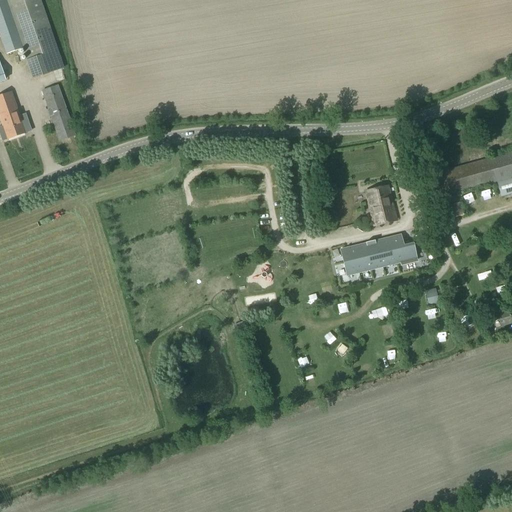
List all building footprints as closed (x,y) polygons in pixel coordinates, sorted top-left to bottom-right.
[(5,0),(33,78),(63,68),(39,0),(5,0)] [(57,86),(41,92),(58,141),(74,135),(57,86)] [(10,92),(0,96),(0,122),(1,127),(0,127),(0,132),(3,141),(25,133),(24,131),(30,129),(25,116),(19,118),(10,92)] [(511,152),(482,160),(408,181),(413,199),(443,191),(444,197),(496,182),(511,177),(511,152)] [(511,194),(511,177),(496,182),(500,198),(511,194)] [(387,185),(363,191),(372,228),(396,222),(387,185)] [(302,191),(292,191),(293,203),(302,202),(302,191)] [(458,198),(460,206),(467,204),(464,196),(458,198)] [(459,204),(447,208),(452,219),(463,215),(459,204)] [(365,244),(340,250),(346,276),(399,263),(400,267),(401,267),(400,263),(405,262),(406,264),(416,261),(412,244),(402,247),(400,236),(374,242),(374,241),(373,241),(373,242),(366,244),(366,243),(365,243),(365,244)] [(488,253),(494,249),(489,241),(483,245),(488,253)] [(473,244),(464,247),(466,253),(475,250),(473,244)] [(419,289),(420,295),(430,293),(428,287),(419,289)] [(461,304),(460,294),(452,295),(453,305),(461,304)] [(392,298),(393,306),(402,305),(401,297),(392,298)] [(436,298),(427,301),(429,307),(438,304),(436,298)] [(335,300),(335,309),(343,309),(343,300),(335,300)] [(382,302),(372,305),(374,315),(384,313),(382,302)] [(313,316),(322,315),(321,304),(312,305),(313,316)] [(424,308),(426,319),(436,317),(435,307),(424,308)] [(511,309),(497,315),(500,325),(511,321),(511,309)] [(397,318),(399,328),(407,327),(405,317),(397,318)] [(284,329),(293,329),(293,319),(283,319),(284,329)] [(378,334),(387,333),(386,322),(377,323),(378,334)] [(324,341),(330,335),(321,326),(315,333),(324,341)] [(352,341),(356,331),(347,329),(344,338),(352,341)] [(432,332),(434,340),(443,338),(440,329),(432,332)] [(294,333),(287,335),(290,345),(297,343),(294,333)] [(411,339),(402,341),(403,349),(413,348),(411,339)] [(381,345),(384,354),(393,352),(390,343),(381,345)] [(336,345),(337,353),(346,352),(345,344),(336,345)] [(300,355),(294,356),(297,368),(302,366),(300,355)] [(367,357),(356,360),(360,371),(370,368),(367,357)] [(340,367),(333,369),(337,378),(343,376),(340,367)]
